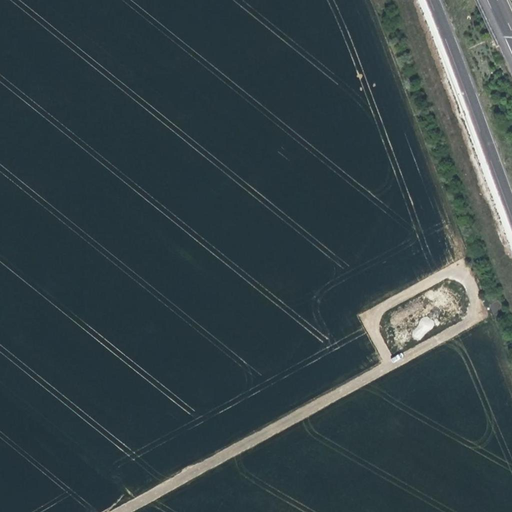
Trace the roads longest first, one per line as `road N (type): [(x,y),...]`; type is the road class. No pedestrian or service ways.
road 1 (unclassified): [(121,511),(489,311)]
road 2 (motorway): [(436,0),(511,201)]
